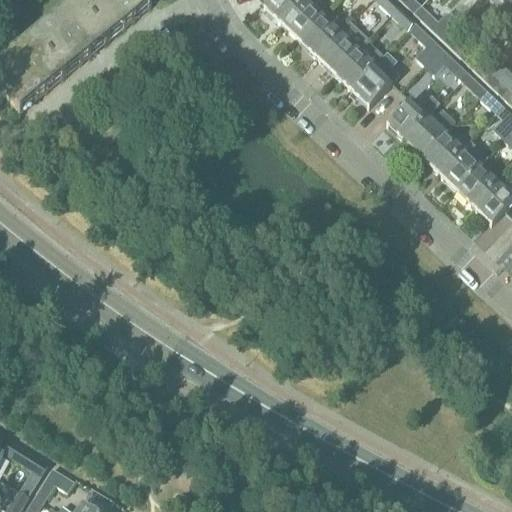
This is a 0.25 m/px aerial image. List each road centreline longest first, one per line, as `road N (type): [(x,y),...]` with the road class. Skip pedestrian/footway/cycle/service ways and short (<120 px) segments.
road 1 (tertiary): [(457,511),(216,378),(0,223)]
road 2 (residential): [(511,307),(200,0)]
road 3 (residential): [(41,121),(194,0)]
